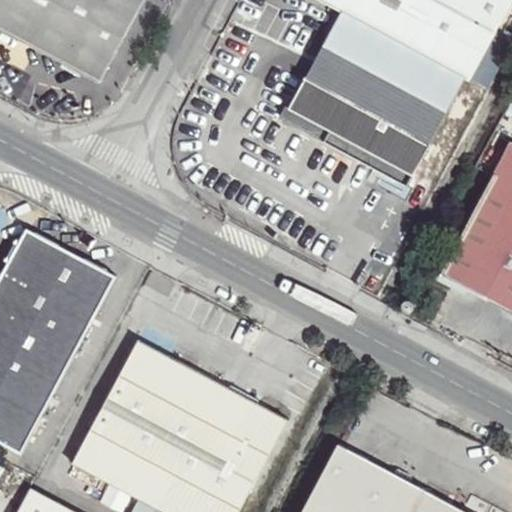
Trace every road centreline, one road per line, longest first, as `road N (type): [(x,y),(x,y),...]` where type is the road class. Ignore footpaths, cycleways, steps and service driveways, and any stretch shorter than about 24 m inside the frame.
road 1 (unclassified): [(511,407),(115,194)]
road 2 (unclassified): [(216,0),(115,194)]
road 3 (unclassified): [(115,194),(0,136)]
